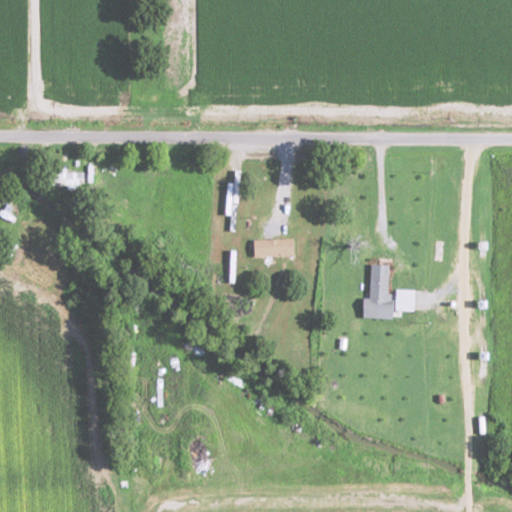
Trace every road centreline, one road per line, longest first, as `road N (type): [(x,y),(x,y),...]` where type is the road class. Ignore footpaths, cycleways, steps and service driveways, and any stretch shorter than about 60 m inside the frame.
road 1 (track): [(462,501),(498,511),(163,508),(189,498),(462,501)]
road 2 (tertiary): [(0,136),(511,140)]
road 3 (track): [(462,511),(469,140)]
